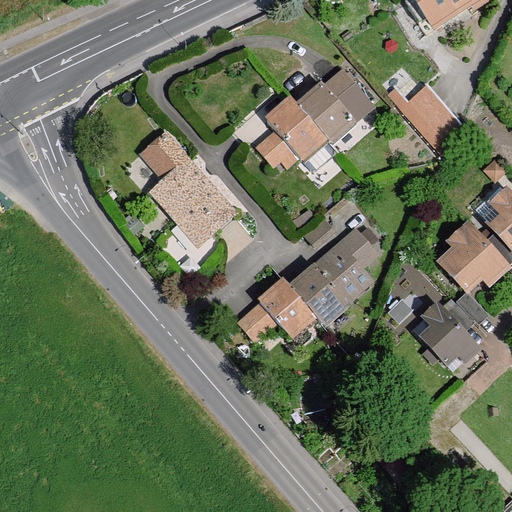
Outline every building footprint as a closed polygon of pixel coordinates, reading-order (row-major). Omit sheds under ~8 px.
[(411,0),(434,34),(485,0),(411,0)] [(373,109),(342,74),(299,111),(292,102),(267,124),(277,135),(258,152),(272,168),(280,161),(286,168),(298,158),(310,172),(316,173),(332,159),(332,153),(329,148),(373,109)] [(396,91),(388,97),(441,158),(455,137),(454,135),(461,130),(427,90),(408,106),(396,91)] [(234,218),(165,138),(142,158),(164,183),(149,196),(196,250),(234,218)] [(496,162),(484,173),(495,186),(508,174),(496,162)] [(488,204),(477,214),(484,221),(482,223),(495,237),(511,255),(511,200),(506,194),(491,208),(488,204)] [(332,212),(302,237),(316,253),(336,236),(327,226),(338,218),(332,212)] [(485,246),(469,229),(448,249),(455,256),(442,268),(468,296),(481,284),(488,292),(509,272),(508,271),(485,246)] [(355,235),(316,271),(348,307),(371,286),(360,273),(376,259),(355,235)] [(511,255),(495,237),(485,246),(508,271),(511,266),(511,255)] [(348,307),(316,271),(292,291),(286,283),(260,305),(262,308),(240,327),(254,344),(275,325),(292,344),(316,323),(323,330),(348,308),(348,307)] [(468,296),(456,306),(476,326),(479,330),(489,320),(468,296)] [(442,314),(465,337),(476,326),(456,306),(454,303),(442,314)] [(442,314),(438,309),(422,323),(433,335),(422,345),(447,371),(459,361),(466,368),(480,355),(465,337),(442,314)] [(413,472),(390,447),(376,460),(399,485),(413,472)]
